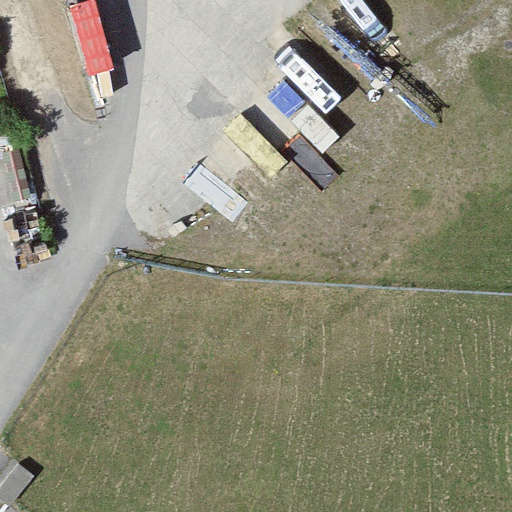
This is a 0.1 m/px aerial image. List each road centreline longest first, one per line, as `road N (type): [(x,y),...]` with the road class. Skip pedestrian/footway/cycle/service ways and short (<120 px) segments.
road 1 (track): [(86,250),(11,0)]
road 2 (unclassified): [(0,387),(86,250)]
